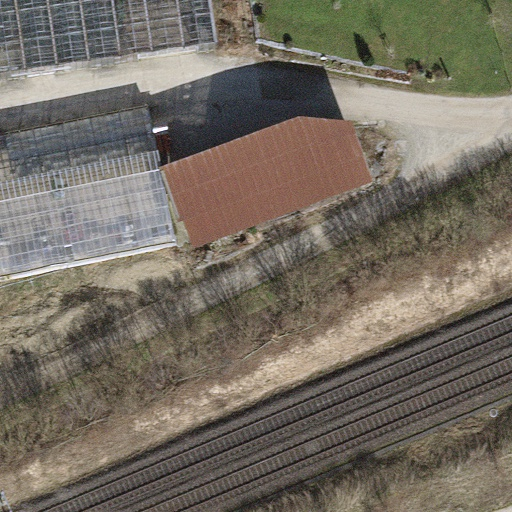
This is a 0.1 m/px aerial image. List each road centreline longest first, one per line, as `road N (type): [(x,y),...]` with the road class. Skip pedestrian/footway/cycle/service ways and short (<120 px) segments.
road 1 (track): [(511,134),(379,219),(0,398)]
road 2 (track): [(233,76),(499,139)]
road 3 (track): [(0,122),(233,76)]
